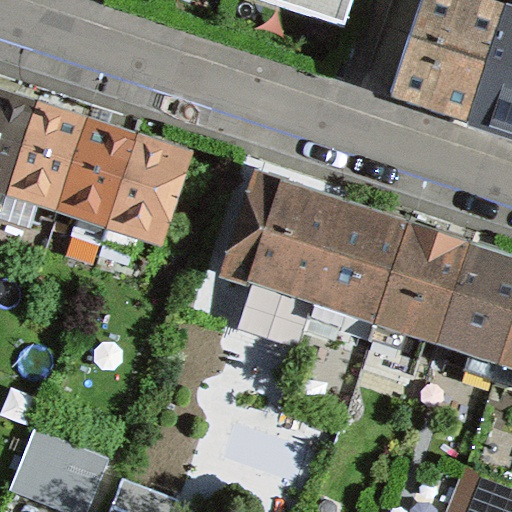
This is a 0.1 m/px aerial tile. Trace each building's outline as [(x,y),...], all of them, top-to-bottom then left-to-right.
[(256,0),(345,29),(354,0),(256,0)] [(506,9),(478,0),(425,0),(391,99),(467,129),(506,9)] [(511,10),(506,9),(467,129),(511,142),(511,10)] [(0,191),(164,244),(192,157),(158,146),(109,130),(56,113),(3,96),(0,95),(0,191)] [(511,371),(511,263),(507,262),(431,238),(351,212),(280,189),(260,182),(228,279),(511,371)] [(88,511),(110,460),(36,430),(12,489),(67,511),(88,511)] [(511,511),(511,482),(467,464),(446,511),(511,511)]
